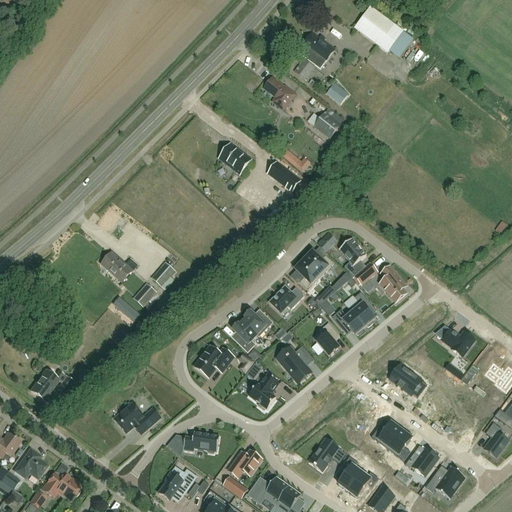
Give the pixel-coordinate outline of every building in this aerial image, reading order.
[(403,33),(371,9),(355,30),(387,55),(403,33)] [(335,51),(313,34),(303,47),(304,48),(300,53),(305,57),(303,59),(320,72),(335,51)] [(315,69),(305,62),(295,74),(305,82),(315,69)] [(285,87),(285,88),(273,79),(264,91),(276,100),(273,104),(284,112),(295,97),(296,98),(297,97),(285,87)] [(336,104),(345,93),(335,85),(326,96),(336,104)] [(330,141),(341,127),(325,115),(314,129),(330,141)] [(253,161),(232,145),(220,161),(240,177),(253,161)] [(301,165),(284,151),(280,156),(302,175),(310,165),(305,161),(301,165)] [(292,194),(300,183),(277,165),(269,176),(292,194)] [(108,230),(112,224),(102,218),(98,223),(108,230)] [(324,241),(319,247),(325,253),(330,248),(324,241)] [(345,269),(355,279),(366,269),(361,263),(366,258),(361,252),(357,247),(357,248),(352,241),(340,252),(350,264),(345,269)] [(322,262),(314,255),(313,254),(312,255),(310,254),(305,259),(307,260),(304,263),(321,279),(334,266),(326,258),(322,262)] [(123,286),(133,274),(112,255),(102,266),(123,286)] [(321,279),(304,263),(302,265),(301,264),(296,269),(297,270),(296,271),(304,280),(299,285),(308,293),(321,279)] [(176,273),(166,265),(152,281),(165,292),(175,282),(171,278),(176,273)] [(371,266),(370,266),(355,279),(362,287),(377,274),(371,266)] [(406,296),(403,291),(406,288),(405,286),(390,269),(384,274),(382,276),(386,282),(381,287),(396,305),(406,296)] [(157,294),(148,286),(134,301),(144,309),(157,294)] [(276,298),(270,305),(281,316),(287,310),(291,313),(305,299),(296,290),(292,295),(285,288),(279,295),(279,294),(275,298),(276,298)] [(351,310),(367,328),(369,327),(369,328),(370,328),(375,324),(375,323),(374,322),(377,320),(368,309),(373,305),(363,293),(356,299),(359,303),(351,310)] [(435,294),(427,299),(430,305),(438,300),(435,294)] [(178,301),(173,297),(161,310),(166,315),(178,301)] [(140,317),(119,299),(113,306),(134,324),(140,317)] [(422,305),(413,311),(418,318),(426,312),(422,305)] [(365,330),(367,328),(351,310),(346,314),(343,310),(334,318),(343,329),(348,325),(357,336),(359,335),(360,336),(361,336),(365,332),(366,331),(365,330)] [(266,318),(261,323),(251,313),(245,319),(246,320),(243,324),(260,339),(273,325),(266,318)] [(424,336),(445,322),(441,316),(435,320),(430,313),(416,323),(424,336)] [(233,332),(243,342),(239,347),(248,355),(256,347),(253,343),(258,338),(259,340),(260,339),(243,324),(240,327),(239,326),(233,332)] [(324,338),(317,344),(329,360),(341,350),(332,340),(338,336),(329,326),(320,333),(324,338)] [(283,330),(275,337),(280,342),(287,335),(283,330)] [(464,335),(461,340),(458,338),(458,337),(452,332),(443,344),(453,351),(452,352),(463,360),(476,343),(464,335)] [(220,356),(210,349),(194,369),(209,380),(216,370),(222,375),(226,370),(234,359),(223,351),(220,356)] [(240,359),(246,363),(249,360),(243,355),(240,359)] [(295,355),(282,366),(298,386),(311,375),(295,355)] [(501,370),(493,364),(485,376),(496,384),(495,386),(506,394),(511,386),(511,370),(508,368),(504,373),(504,372),(504,373),(501,371),(501,370)] [(401,368),(390,382),(411,398),(422,383),(401,368)] [(45,372),(30,393),(44,403),(59,383),(62,385),(57,392),(64,396),(73,384),(58,373),(55,379),(45,372)] [(463,377),(459,373),(455,378),(460,382),(463,377)] [(258,387),(250,398),(260,406),(259,408),(264,413),(266,410),(267,412),(276,400),(271,397),(279,386),(268,377),(260,388),(258,387)] [(432,413),(445,396),(437,390),(424,407),(432,413)] [(432,413),(440,419),(453,402),(445,396),(432,413)] [(453,402),(440,419),(448,425),(461,407),(453,402)] [(123,415),(115,422),(126,435),(134,428),(141,436),(161,420),(153,411),(144,419),(133,406),(130,409),(129,408),(122,414),(123,415)] [(461,407),(448,425),(455,431),(468,413),(461,407)] [(511,421),(500,412),(495,419),(511,431),(511,421)] [(476,419),(468,413),(455,431),(463,436),(476,419)] [(476,419),(463,436),(471,442),(484,425),(476,419)] [(379,430),(372,440),(388,452),(402,433),(398,430),(399,428),(393,424),(391,425),(384,435),(379,430)] [(492,441),(484,452),(496,461),(502,453),(503,454),(503,453),(504,450),(505,451),(505,450),(509,444),(499,437),(502,432),(494,426),(486,437),(492,441)] [(402,433),(388,452),(404,464),(411,454),(405,450),(412,441),(413,439),(407,434),(406,436),(402,433)] [(186,439),(183,454),(194,455),(195,451),(208,453),(208,455),(214,456),(215,454),(217,454),(220,438),(195,434),(194,440),(186,439)] [(20,444),(8,435),(3,442),(0,439),(0,458),(1,460),(5,455),(10,459),(20,444)] [(336,456),(323,447),(310,464),(315,468),(315,469),(317,470),(323,474),(328,467),(330,463),(331,463),(332,461),(339,466),(347,457),(339,451),(336,456)] [(30,451),(14,473),(26,481),(29,476),(38,482),(48,467),(37,460),(39,457),(30,451)] [(426,451),(425,452),(420,459),(415,455),(406,468),(410,471),(412,469),(425,480),(440,461),(426,451)] [(235,464),(228,473),(238,480),(243,473),(250,479),(262,462),(250,454),(240,467),(235,464)] [(339,487),(338,488),(343,492),(344,491),(348,493),(362,475),(355,470),(358,466),(350,460),(343,470),(348,474),(338,486),(339,487)] [(450,502),(453,498),(466,480),(452,470),(448,474),(442,482),(436,477),(426,490),(433,495),(436,492),(444,498),(450,502)] [(0,487),(10,494),(17,483),(0,472),(0,487)] [(181,481),(171,474),(165,483),(166,484),(158,495),(169,503),(177,493),(184,498),(197,479),(187,472),(181,481)] [(60,495),(64,498),(71,503),(74,498),(75,499),(77,499),(80,495),(80,493),(78,492),(82,487),(72,481),(71,482),(63,476),(60,480),(54,475),(42,492),(53,500),(58,493),(59,494),(60,495)] [(362,475),(348,493),(351,496),(350,497),(355,501),(356,500),(357,500),(367,488),(372,491),(379,482),(371,476),(368,480),(362,475)] [(275,508),(289,488),(289,487),(289,488),(277,479),(271,487),(268,491),(258,484),(248,498),(253,502),(261,507),(265,501),(275,508)] [(18,493),(25,484),(20,480),(13,489),(18,493)] [(236,497),(242,489),(230,480),(224,488),(236,497)] [(197,493),(203,497),(210,487),(204,483),(197,493)] [(296,511),(293,509),(299,501),(302,497),(301,496),(301,497),(289,488),(290,488),(289,488),(275,508),(280,511),(296,511)] [(383,490),(369,509),(373,511),(385,511),(395,499),(383,490)] [(225,511),(229,506),(211,493),(204,503),(211,508),(208,511),(225,511)] [(30,505),(38,510),(45,499),(38,494),(30,505)]
